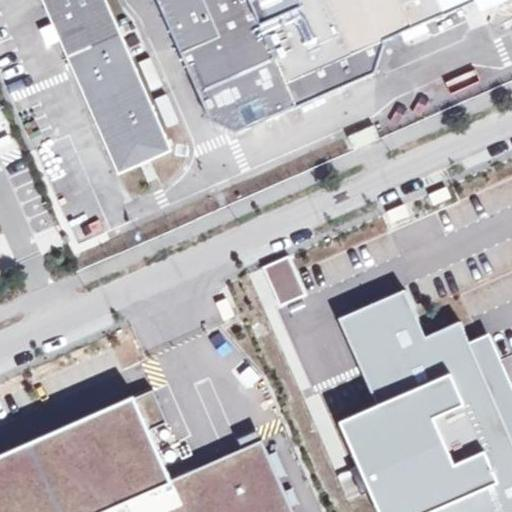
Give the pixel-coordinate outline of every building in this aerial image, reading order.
[(107,0),(43,0),(120,176),(174,152),(107,0)] [(157,0),(210,120),(236,133),(374,72),(383,43),(462,9),(460,3),(466,0),(487,0),(497,4),(506,0),(157,0)] [(442,22),(447,33),(483,18),(478,6),(442,22)] [(375,127),(369,130),(349,138),(354,151),(380,139),(375,127)] [(478,221),(511,203),(511,179),(458,206),(455,202),(441,209),(433,192),(390,213),(396,225),(430,208),(442,232),(475,215),(478,221)] [(31,218),(47,213),(40,193),(24,199),(31,218)] [(0,266),(15,260),(0,226),(0,266)] [(263,269),(281,308),(308,295),(290,256),(263,269)] [(409,292),(347,320),(387,409),(349,426),(387,511),(511,511),(511,379),(493,337),(472,346),(463,324),(430,339),(409,292)] [(219,320),(234,320),(234,301),(219,301),(219,320)] [(142,402),(0,462),(0,511),(293,511),(266,447),(178,485),(142,402)]
